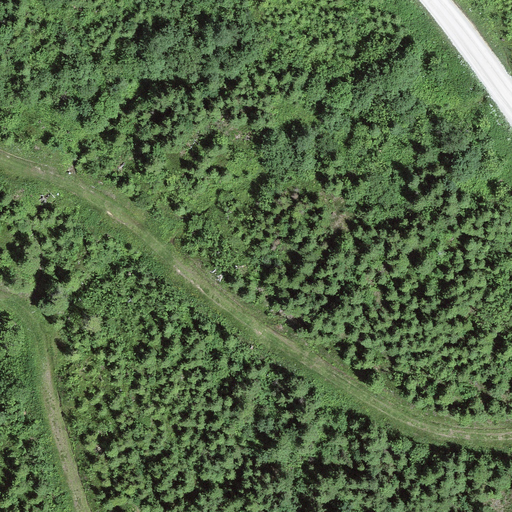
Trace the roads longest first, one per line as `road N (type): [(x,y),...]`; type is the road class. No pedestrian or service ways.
road 1 (track): [(0,157),(97,199),(231,310),(407,419),(441,434),(511,437)]
road 2 (track): [(83,511),(41,336),(0,300)]
road 3 (unclassified): [(433,0),(511,100)]
